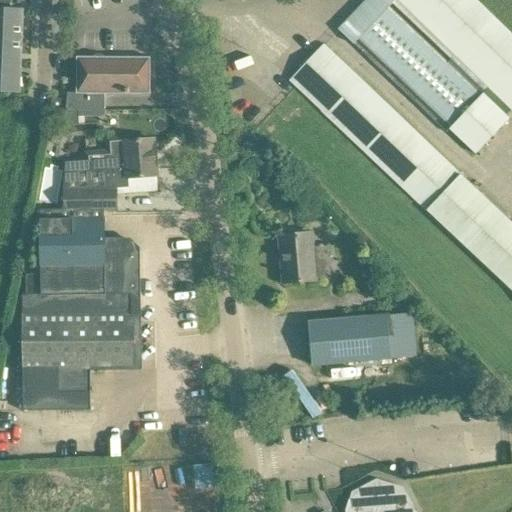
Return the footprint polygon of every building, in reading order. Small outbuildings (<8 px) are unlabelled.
[(511,34),(477,0),(367,0),(339,29),(354,44),(358,40),(476,154),(510,118),(411,25),(390,6),(395,0),(397,0),(511,109),(511,34)] [(0,36),(20,37),(22,10),(0,8),(0,36)] [(0,62),(19,64),(20,37),(0,36),(0,62)] [(511,221),(461,175),(339,58),(325,45),(291,80),(428,210),(511,289),(511,221)] [(105,93),(150,94),(151,57),(77,56),(77,92),(68,92),(67,110),(105,109),(105,93)] [(0,90),(18,91),(19,64),(0,62),(0,90)] [(51,109),(63,110),(64,99),(52,98),(51,109)] [(65,172),(63,191),(63,210),(104,209),(117,209),(117,193),(130,192),(158,190),(154,139),(134,140),(125,141),(111,142),(112,155),(89,156),(89,160),(65,162),(65,172)] [(91,370),(135,369),(142,369),(140,251),(138,251),(126,240),(126,238),(124,238),(125,239),(105,239),(104,209),(63,210),(39,210),(40,275),(25,275),(26,295),(22,295),(24,412),(91,410),(91,370)] [(329,246),(313,247),(312,233),(280,236),(282,253),(284,253),(286,282),(306,280),(316,279),(316,278),(331,277),(329,246)] [(329,320),(309,321),(313,365),(392,358),(392,348),(390,325),(389,314),(329,320)] [(404,487),(392,483),(377,478),(358,488),(361,493),(356,499),(350,497),(345,511),(416,511),(417,511),(404,487)]
